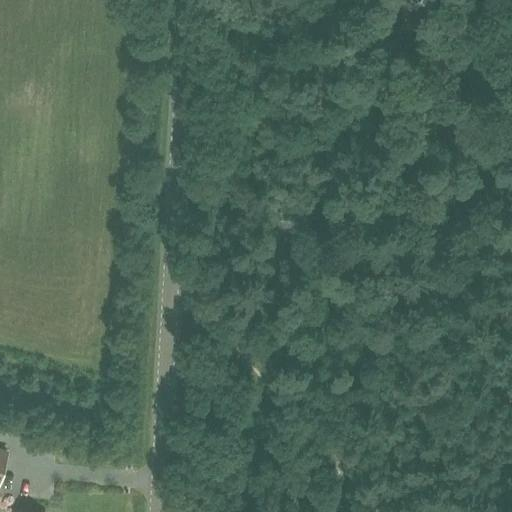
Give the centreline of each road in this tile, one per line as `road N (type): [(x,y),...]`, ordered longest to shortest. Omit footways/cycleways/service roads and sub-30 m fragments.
road 1 (secondary): [(159,511),(189,0)]
road 2 (track): [(380,511),(174,260)]
